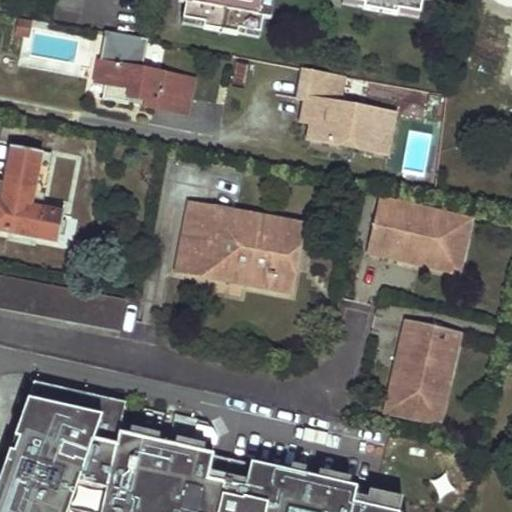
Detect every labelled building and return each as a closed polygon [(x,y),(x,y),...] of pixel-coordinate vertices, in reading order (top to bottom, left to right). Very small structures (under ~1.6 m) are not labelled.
[(238,29),(260,34),(266,0),(187,0),(184,18),(204,22),(204,28),(238,34),(238,29)] [(399,9),(420,13),(422,0),(352,0),(365,2),(365,6),(398,13),(399,9)] [(149,39),(106,31),(96,82),(108,84),(105,100),(130,104),(131,98),(147,101),(146,107),(188,115),(195,79),(144,69),(149,39)] [(344,76),(305,68),(300,98),(307,99),(304,117),(313,119),(310,139),(342,144),(349,139),(354,147),(386,153),(393,115),(339,105),(344,76)] [(0,195),(0,230),(59,242),(64,214),(40,210),(51,157),(13,149),(2,197),(0,195)] [(381,200),(374,231),(390,235),(391,226),(407,230),(400,260),(459,273),(471,221),(413,207),(411,213),(396,209),(398,204),(381,200)] [(398,204),(396,209),(411,213),(413,207),(398,204)] [(192,205),(182,255),(252,269),(249,285),(291,293),(304,226),(260,218),(258,228),(222,221),(224,211),(192,205)] [(224,211),(222,221),(258,228),(260,218),(224,211)] [(374,231),(368,252),(400,260),(407,230),(391,226),(390,235),(374,231)] [(182,255),(179,271),(249,285),(252,269),(182,255)] [(128,297),(0,274),(0,309),(121,332),(128,297)] [(409,321),(402,352),(426,357),(429,343),(422,341),(426,324),(409,321)] [(402,352),(388,413),(440,425),(455,365),(448,363),(451,348),(458,350),(462,332),(426,324),(422,341),(429,343),(426,357),(402,352)] [(451,348),(448,363),(455,365),(458,350),(451,348)] [(0,511),(70,511),(71,509),(84,511),(399,511),(403,500),(119,435),(126,405),(36,384),(13,446),(18,448),(13,462),(8,460),(0,481),(0,511)] [(18,448),(13,446),(8,460),(13,462),(18,448)]
